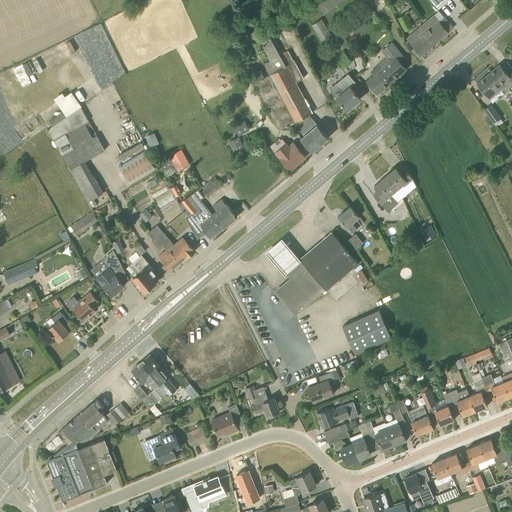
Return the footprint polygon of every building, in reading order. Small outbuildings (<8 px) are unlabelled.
[(320,0),(329,10),(342,0),(320,0)] [(430,0),(437,8),(446,0),(430,0)] [(438,20),(435,16),(408,39),(422,55),(454,27),(444,16),(438,20)] [(321,39),(331,31),(321,18),(310,25),(321,39)] [(355,25),(360,32),(368,26),(362,19),(355,25)] [(305,135),(302,138),(313,151),(329,137),(309,114),(313,112),(296,82),(304,78),(294,59),(293,60),(288,50),(282,53),(276,42),(274,43),(271,37),(260,43),(276,71),(265,77),(261,70),(251,76),(280,130),(294,122),(305,135)] [(375,76),(368,82),(378,93),(406,69),(392,52),(397,48),(392,42),(381,51),(387,57),(370,71),(375,76)] [(342,70),(352,62),(344,52),(334,61),(342,70)] [(511,72),(509,75),(500,64),(491,72),(498,81),(501,78),(506,83),(509,88),(511,85),(511,72)] [(498,81),(491,72),(477,84),(493,102),(504,92),(509,88),(506,83),(501,78),(498,81)] [(347,110),(361,98),(351,87),(356,82),(349,73),(330,89),(347,110)] [(101,121),(91,104),(86,107),(90,113),(86,115),(81,106),(82,106),(81,105),(52,124),(53,125),(48,129),(88,201),(103,192),(85,161),(105,149),(88,119),(92,117),(96,124),(101,121)] [(494,122),(501,118),(491,105),(485,109),(494,122)] [(239,136),(250,130),(245,120),(234,126),(239,136)] [(149,147),(158,143),(153,132),(144,136),(149,147)] [(238,159),(243,156),(234,139),(229,142),(238,159)] [(292,148),(287,143),(275,153),(290,170),(306,156),(296,144),(292,148)] [(169,155),(177,170),(190,164),(182,149),(169,155)] [(130,184),(156,169),(145,150),(119,165),(130,184)] [(170,160),(158,167),(162,173),(174,165),(170,160)] [(403,184),(404,186),(414,179),(405,168),(400,172),(396,167),(385,176),(396,190),(403,184)] [(207,196),(222,185),(215,176),(202,186),(205,189),(202,191),(207,196)] [(388,211),(398,202),(391,194),(396,190),(385,176),(375,185),(378,190),(374,194),(383,204),(388,211)] [(223,228),(213,215),(209,209),(201,200),(204,197),(198,189),(191,195),(203,210),(196,216),(193,213),(186,218),(194,232),(202,226),(211,237),(223,228)] [(225,205),(221,200),(214,205),(218,211),(213,215),(223,228),(237,216),(227,204),(225,205)] [(353,233),(358,228),(353,222),(360,216),(351,205),(339,216),(353,233)] [(146,209),(141,214),(145,219),(151,214),(146,209)] [(78,234),(98,221),(92,211),(71,225),(78,234)] [(428,239),(436,233),(431,224),(422,230),(428,239)] [(180,262),(158,236),(163,231),(157,225),(148,233),(153,239),(152,240),(159,250),(164,246),(166,249),(159,255),(161,258),(171,270),(180,262)] [(175,245),(163,231),(158,236),(180,262),(187,255),(188,257),(196,250),(183,238),(175,245)] [(327,289),(358,262),(332,231),(300,258),(301,259),(286,272),(292,279),(277,291),(296,314),(326,288),(327,289)] [(356,233),(349,239),(357,247),(363,241),(356,233)] [(301,256),(282,234),(266,248),(284,270),(301,256)] [(118,253),(124,249),(119,238),(112,243),(118,253)] [(142,243),(136,246),(139,254),(145,251),(142,243)] [(112,295),(124,285),(116,275),(123,268),(114,249),(102,259),(109,267),(98,277),(103,285),(112,295)] [(154,285),(161,279),(152,269),(153,268),(141,254),(129,265),(134,270),(131,273),(134,276),(132,277),(146,293),(151,289),(150,287),(154,284),(154,285)] [(9,285),(30,276),(24,263),(4,272),(9,285)] [(82,274),(79,276),(80,278),(88,274),(83,266),(79,269),(82,274)] [(84,320),(96,309),(93,305),(99,300),(90,291),(78,301),(79,302),(74,308),(84,320)] [(0,314),(10,309),(5,300),(0,302),(0,314)] [(37,300),(30,302),(31,308),(38,306),(37,300)] [(347,323),(359,351),(396,335),(384,307),(347,323)] [(59,341),(70,331),(67,328),(71,324),(60,311),(52,318),(55,321),(48,328),(53,334),(54,335),(59,341)] [(0,339),(10,334),(6,327),(0,330),(0,339)] [(506,361),(511,359),(511,352),(506,340),(499,343),(506,361)] [(476,360),(492,354),(490,347),(473,354),(476,360)] [(141,362),(158,382),(168,375),(150,354),(141,362)] [(477,362),(476,360),(473,354),(465,357),(469,366),(477,362)] [(3,363),(0,357),(0,389),(20,380),(9,360),(3,363)] [(456,361),(459,369),(467,366),(464,358),(456,361)] [(455,361),(448,364),(450,371),(458,368),(455,361)] [(158,382),(141,362),(132,369),(143,382),(145,381),(149,386),(151,384),(155,388),(160,384),(158,382)] [(341,380),(337,369),(319,376),(321,382),(308,387),(313,401),(323,397),(334,393),(331,385),(336,383),(336,382),(341,380)] [(510,396),(511,395),(511,372),(502,377),(504,381),(510,396)] [(485,376),(482,377),(488,391),(493,389),(498,401),(510,396),(504,381),(496,384),(494,380),(491,373),(485,376)] [(476,410),(488,406),(483,393),(488,391),(482,377),(473,381),(478,392),(469,395),(476,410)] [(372,387),(375,396),(386,391),(386,390),(383,384),(382,383),(372,387)] [(160,384),(155,388),(158,393),(159,393),(162,396),(167,391),(164,388),(160,384)] [(140,385),(134,390),(150,408),(159,400),(151,391),(148,394),(140,385)] [(257,396),(254,385),(245,388),(249,399),(253,398),(255,405),(253,406),(255,412),(265,408),(268,416),(280,411),(275,397),(269,400),(266,392),(257,396)] [(199,394),(192,386),(186,391),(191,398),(199,394)] [(422,392),(428,407),(437,403),(430,388),(422,392)] [(469,395),(467,388),(458,392),(457,389),(445,393),(448,399),(446,399),(449,405),(450,407),(458,403),(463,415),(476,410),(469,395)] [(91,416),(96,421),(104,414),(105,413),(101,408),(104,405),(98,399),(95,401),(89,406),(94,413),(91,416)] [(402,413),(408,411),(404,399),(397,402),(400,408),(402,413)] [(123,418),(129,413),(121,403),(115,408),(123,418)] [(226,434),(238,428),(238,427),(245,424),(236,403),(228,407),(231,412),(211,420),(217,434),(225,431),(226,434)] [(338,420),(350,415),(346,404),(335,409),(333,406),(317,412),(323,427),(338,421),(338,420)] [(436,410),(441,425),(455,419),(450,407),(449,405),(436,410)] [(89,428),(93,424),(96,421),(91,416),(94,413),(89,406),(78,415),(89,428)] [(433,428),(425,407),(410,414),(418,434),(433,428)] [(394,444),(406,439),(404,433),(409,430),(402,413),(400,408),(394,411),(397,418),(385,423),(388,429),(394,444)] [(116,424),(122,419),(114,409),(108,414),(116,424)] [(168,413),(160,415),(162,424),(171,422),(168,413)] [(89,428),(78,415),(59,432),(69,444),(62,449),(75,443),(76,443),(90,437),(97,430),(93,424),(89,428)] [(371,420),(365,423),(369,434),(375,432),(371,420)] [(339,433),(347,430),(345,423),(324,432),(327,438),(339,433)] [(364,437),(369,434),(365,423),(359,425),(364,437)] [(197,442),(207,438),(202,426),(186,433),(190,443),(196,440),(197,442)] [(160,461),(176,454),(174,449),(180,446),(173,429),(161,434),(162,436),(153,440),(155,447),(155,448),(160,461)] [(388,429),(376,434),(382,449),(394,444),(388,429)] [(345,442),(341,439),(339,433),(327,438),(329,444),(334,442),(337,450),(341,448),(347,463),(359,458),(353,443),(347,445),(345,442)] [(359,458),(371,453),(365,438),(353,443),(359,458)] [(479,443),(486,458),(500,452),(504,462),(511,458),(511,457),(507,446),(496,450),(491,438),(479,443)] [(91,444),(104,474),(117,469),(105,439),(91,444)] [(78,450),(76,443),(75,443),(62,449),(54,454),(54,458),(53,459),(48,461),(63,500),(76,495),(94,488),(108,482),(104,474),(91,444),(78,450)] [(488,466),(488,465),(488,464),(486,458),(479,443),(467,448),(472,460),(467,462),(470,470),(479,466),(481,469),(488,466)] [(462,464),(457,452),(445,457),(451,472),(459,469),(461,474),(470,470),(467,462),(462,464)] [(453,478),(451,472),(445,457),(432,462),(438,477),(434,479),(437,485),(453,478)] [(248,470),(237,474),(248,502),(259,498),(248,470)] [(303,491),(316,485),(310,471),(290,480),(296,494),(303,491)] [(416,473),(404,478),(410,493),(418,490),(423,502),(434,498),(426,480),(420,483),(416,473)] [(475,483),(478,490),(486,487),(483,480),(475,483)] [(191,488),(183,491),(189,506),(196,503),(197,505),(208,500),(208,499),(213,496),(218,508),(229,503),(220,481),(209,485),(207,482),(198,485),(198,484),(194,486),(194,487),(192,488),(191,486),(191,488)] [(478,490),(475,483),(468,486),(471,493),(478,490)] [(265,492),(274,492),(273,484),(265,485),(265,492)] [(449,499),(446,491),(437,495),(440,503),(449,499)] [(377,511),(382,511),(383,510),(383,509),(390,507),(384,492),(378,494),(378,493),(364,497),(368,508),(366,509),(366,511),(377,511)] [(155,509),(156,511),(182,511),(175,493),(164,497),(167,505),(155,509)] [(286,506),(298,503),(299,502),(297,495),(284,498),(286,506)] [(328,511),(323,498),(310,505),(303,508),(304,511),(328,511)] [(383,510),(382,511),(408,511),(405,502),(395,505),(390,507),(383,510)] [(283,511),(296,511),(301,510),(298,503),(286,506),(282,508),(283,511)]
